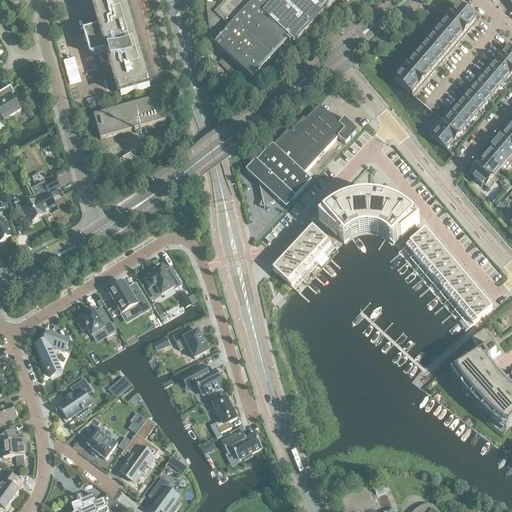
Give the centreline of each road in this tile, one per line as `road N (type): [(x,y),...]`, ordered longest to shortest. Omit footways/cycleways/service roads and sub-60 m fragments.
road 1 (residential): [(275,402),(249,410),(203,265),(181,238),(161,242),(8,336)]
road 2 (secondary): [(275,402),(176,0)]
road 3 (secondary): [(97,232),(334,55)]
road 4 (residential): [(369,148),(496,296),(511,284)]
road 5 (residential): [(97,232),(45,48)]
road 6 (residential): [(267,258),(369,148)]
